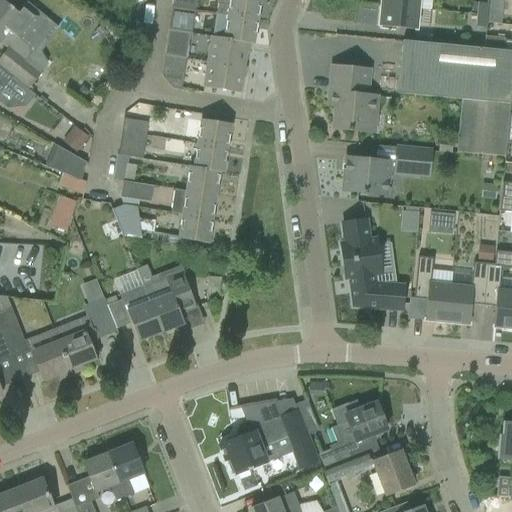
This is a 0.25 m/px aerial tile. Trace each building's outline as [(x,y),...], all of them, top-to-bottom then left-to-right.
[(0,58),(0,67),(27,90),(41,73),(26,61),(30,56),(29,48),(22,41),(41,18),(26,5),(19,14),(1,0),(0,0),(0,43),(7,50),(0,58)] [(172,0),(171,9),(196,13),(197,0),(172,0)] [(227,17),(257,22),(260,0),(229,0),(229,6),(218,4),(217,15),(227,16),(227,17)] [(380,0),(380,5),(418,9),(419,0),(380,0)] [(490,0),(490,7),(502,8),(503,0),(490,0)] [(477,4),(476,16),(488,17),(489,5),(477,4)] [(418,9),(380,5),(378,27),(416,30),(418,9)] [(168,33),(190,36),(190,34),(193,34),(196,13),(171,9),(168,33)] [(476,16),(475,28),(487,29),(488,17),(476,16)] [(210,40),(250,46),(250,45),(253,45),(257,22),(227,17),(224,40),(210,38),(210,40)] [(164,57),(186,60),(190,36),(168,33),(164,57)] [(207,64),(246,70),(246,68),(244,68),(246,54),(248,55),(250,46),(210,40),(207,64)] [(511,40),(503,40),(502,50),(511,51),(511,40)] [(480,156),(505,158),(506,143),(507,129),(509,115),(511,77),(511,53),(449,47),(423,44),(402,42),(397,94),(462,101),(457,153),(480,156)] [(171,89),(181,91),(186,60),(164,57),(161,76),(171,89)] [(203,88),(240,94),(242,79),(244,80),(246,70),(207,64),(203,88)] [(353,132),(373,134),(377,97),(366,96),(369,71),(352,69),(332,67),(328,106),(335,107),(333,130),(353,132)] [(5,86),(20,98),(26,91),(11,78),(5,86)] [(197,145),(227,150),(231,125),(185,118),(181,143),(197,145)] [(123,120),(121,133),(146,137),(148,124),(123,120)] [(75,126),(71,132),(85,142),(89,137),(75,126)] [(117,157),(129,159),(129,157),(142,159),(143,150),(145,137),(121,133),(117,157)] [(439,141),(438,153),(450,154),(451,142),(439,141)] [(193,169),(223,173),(227,150),(197,145),(193,169)] [(45,168),(81,182),(85,164),(53,146),(45,168)] [(343,192),(386,196),(388,173),(428,177),(431,152),(396,149),(395,163),(346,159),(343,192)] [(133,184),(133,183),(136,166),(128,165),(129,159),(117,157),(114,180),(123,182),(133,184)] [(174,190),(216,196),(219,173),(223,174),(223,173),(193,169),(189,168),(185,191),(174,190)] [(121,198),(151,202),(154,186),(133,183),(133,184),(123,182),(121,198)] [(511,184),(502,183),(500,198),(511,198),(511,184)] [(481,184),(480,199),(494,200),(495,186),(481,184)] [(182,215),(212,220),(216,196),(174,190),(171,213),(182,215)] [(48,226),(67,232),(76,203),(58,197),(48,226)] [(511,198),(500,198),(499,212),(511,213),(511,198)] [(123,237),(134,238),(141,240),(136,208),(129,207),(122,206),(112,209),(123,237)] [(401,212),(399,232),(416,233),(418,209),(405,208),(405,213),(401,212)] [(429,213),(427,233),(436,234),(438,214),(429,213)] [(166,243),(188,247),(189,242),(208,244),(212,220),(182,215),(178,237),(167,235),(166,243)] [(365,221),(342,224),(344,244),(340,245),(344,280),(349,279),(352,308),(401,311),(403,287),(374,285),(373,276),(380,275),(376,240),(368,241),(365,221)] [(478,246),(476,262),(491,264),(493,247),(478,246)] [(511,253),(495,252),(495,253),(493,265),(493,267),(501,267),(511,268),(511,253)] [(450,286),(430,284),(432,259),(417,258),(413,299),(426,301),(424,322),(446,324),(450,286)] [(473,263),(470,288),(450,286),(446,324),(468,326),(471,305),(482,307),(487,264),(473,263)] [(511,290),(499,289),(501,267),(493,267),(493,265),(487,264),(482,307),(494,308),(492,328),(511,330),(511,290)] [(157,281),(142,287),(161,334),(184,325),(179,314),(194,308),(180,272),(157,281)] [(208,279),(205,296),(206,302),(217,298),(220,281),(208,279)] [(118,303),(107,307),(116,330),(117,330),(131,324),(138,343),(161,334),(142,287),(122,295),(122,294),(119,296),(122,301),(118,303)] [(6,297),(0,296),(0,330),(11,357),(19,354),(28,351),(24,342),(6,297)] [(116,297),(105,301),(107,307),(118,303),(116,297)] [(107,307),(91,313),(101,339),(117,332),(116,330),(107,307)] [(87,317),(53,330),(69,370),(81,365),(95,360),(88,343),(96,341),(87,317)] [(0,361),(11,357),(0,330),(0,361)] [(41,335),(27,341),(43,380),(57,375),(69,370),(53,330),(41,335)] [(333,455),(336,463),(377,447),(373,436),(386,431),(375,404),(359,410),(356,402),(331,412),(337,426),(330,429),(337,444),(330,447),(333,455)] [(225,444),(218,447),(223,461),(224,462),(226,461),(231,475),(236,473),(236,474),(292,453),(299,470),(317,463),(310,446),(298,416),(297,412),(280,419),(275,403),(240,409),(246,423),(239,426),(236,433),(238,439),(225,444)] [(511,423),(502,423),(501,437),(498,436),(496,460),(511,461),(511,423)] [(107,455),(124,498),(134,494),(128,479),(142,474),(131,446),(107,455)] [(374,464),(386,495),(413,485),(401,453),(382,460),(377,447),(336,463),(322,468),(328,482),(355,472),(374,464)] [(110,486),(116,501),(124,498),(107,455),(84,464),(95,492),(110,486)] [(511,499),(511,486),(510,486),(510,479),(497,478),(495,498),(511,499)] [(42,481),(15,492),(22,511),(52,511),(54,511),(52,508),(49,500),(42,481)] [(337,507),(338,511),(348,511),(337,482),(329,486),(337,507)] [(22,511),(15,492),(0,497),(0,511),(22,511)] [(277,498),(250,510),(250,511),(338,511),(337,507),(324,511),(301,511),(299,506),(294,493),(278,499),(277,498)] [(75,508),(76,511),(94,511),(94,510),(91,501),(75,508)] [(423,511),(422,508),(410,511),(409,511),(406,503),(383,511),(423,511)]
